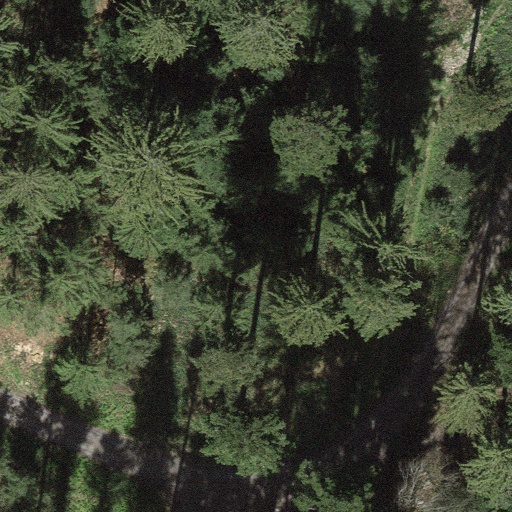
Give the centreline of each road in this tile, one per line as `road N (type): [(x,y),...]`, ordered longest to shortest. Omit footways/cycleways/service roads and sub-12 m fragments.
road 1 (track): [(0,397),(115,450),(201,478),(304,490),(402,470),(511,413)]
road 2 (track): [(304,490),(388,421),(438,354),(511,208)]
